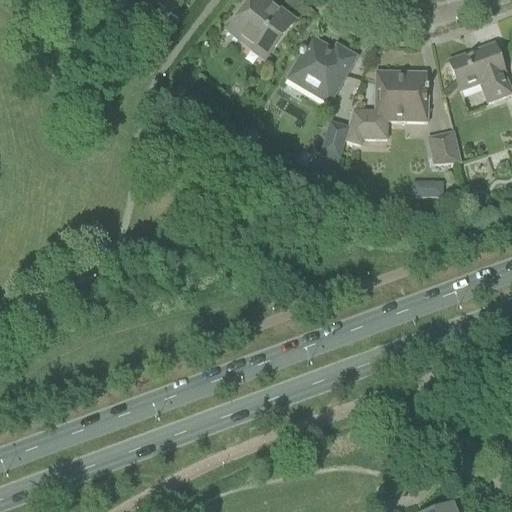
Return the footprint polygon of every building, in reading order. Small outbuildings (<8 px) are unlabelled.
[(117,14),(127,0),(104,0),(102,3),(117,14)] [(263,63),(294,23),(263,0),(251,0),(225,34),(263,63)] [(335,49),(332,54),(310,42),(286,85),(327,109),(355,61),(335,49)] [(511,99),(499,67),(492,48),(475,55),(475,56),(465,60),(464,59),(447,65),(459,97),(478,90),(485,109),(511,99)] [(425,76),(403,76),(374,75),(373,115),(351,115),(347,131),(343,145),(359,149),(361,143),(385,143),(386,125),(426,126),(427,90),(424,89),(425,76)] [(328,125),(319,156),(320,157),(338,162),(343,145),(347,131),(328,125)] [(430,159),(432,169),(459,167),(452,136),(437,139),(441,157),(430,159)] [(320,157),(319,156),(319,157),(315,159),(309,179),(311,182),(310,187),(329,192),(338,162),(320,157)] [(426,190),(426,200),(441,200),(442,186),(431,185),(426,190)]
